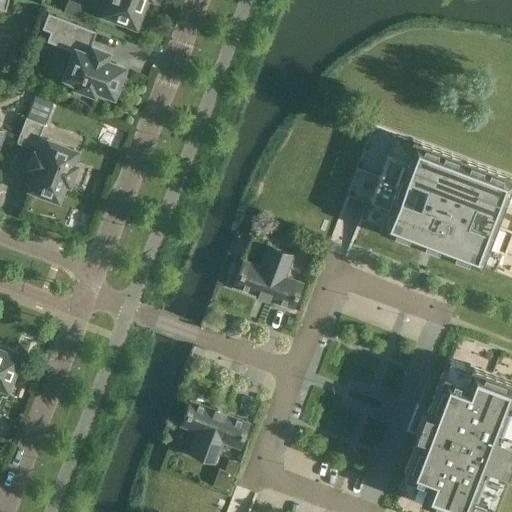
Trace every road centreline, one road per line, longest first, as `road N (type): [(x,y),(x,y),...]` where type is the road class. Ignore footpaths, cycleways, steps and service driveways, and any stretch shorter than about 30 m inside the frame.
road 1 (residential): [(198,0),(97,272)]
road 2 (residential): [(294,377),(334,274),(445,317)]
road 3 (residential): [(88,298),(294,377)]
road 4 (residential): [(357,511),(257,473),(294,377)]
road 5 (residential): [(77,326),(6,511)]
